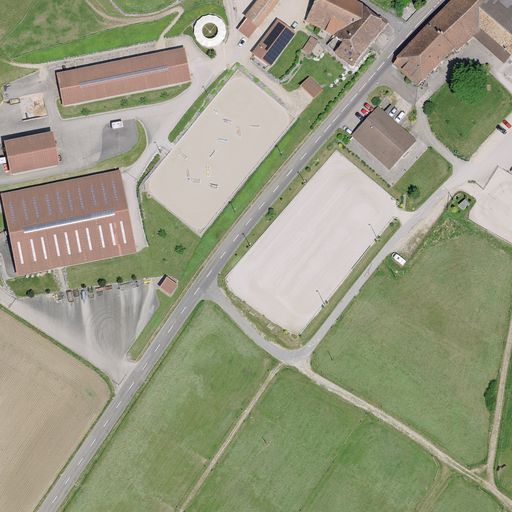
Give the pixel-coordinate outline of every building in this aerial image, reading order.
[(259,27),(279,0),(260,0),(247,18),(259,27)] [(361,8),(345,0),(319,0),(308,22),(336,37),(336,38),(328,46),(352,66),(365,51),(388,24),(380,17),(377,20),(362,7),(361,8)] [(395,64),(418,86),(433,70),(434,71),(436,69),(435,68),(440,63),(441,64),(443,62),(441,61),(453,49),(456,52),(474,36),(504,63),(508,58),(509,58),(511,54),(511,0),(456,0),(451,6),(446,11),(436,21),(430,26),(422,34),(402,55),(395,64)] [(293,34),(278,24),(259,49),(273,60),(293,34)] [(183,51),(67,74),(73,103),(189,80),(183,51)] [(321,91),(310,80),(302,88),(313,98),(321,91)] [(378,109),(357,132),(394,165),(414,142),(399,129),(399,128),(378,109)] [(51,136),(7,145),(12,173),(57,164),(51,136)] [(118,173),(4,196),(18,268),(132,246),(118,173)] [(170,294),(176,286),(167,280),(161,288),(170,294)]
